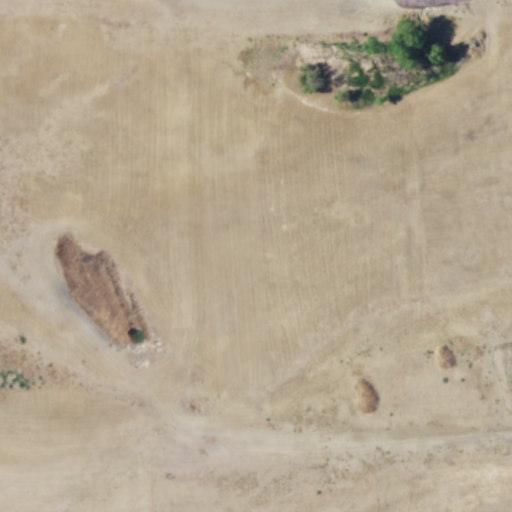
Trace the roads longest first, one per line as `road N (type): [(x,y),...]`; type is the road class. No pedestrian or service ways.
road 1 (track): [(511,275),(436,290),(265,362),(160,389),(137,421),(100,511)]
road 2 (track): [(511,433),(383,438),(193,425),(160,389)]
